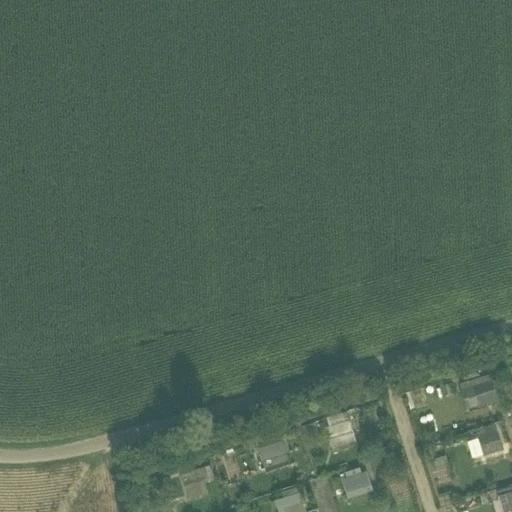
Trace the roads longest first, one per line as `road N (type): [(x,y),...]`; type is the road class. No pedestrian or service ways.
road 1 (unclassified): [(0,458),(29,463),(145,438),(511,331)]
road 2 (unknown): [(383,368),(431,511)]
